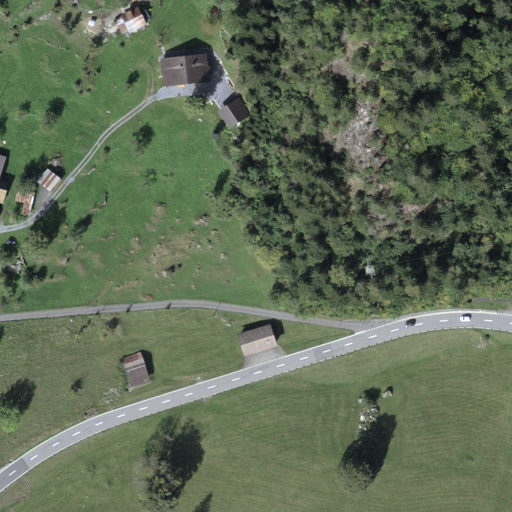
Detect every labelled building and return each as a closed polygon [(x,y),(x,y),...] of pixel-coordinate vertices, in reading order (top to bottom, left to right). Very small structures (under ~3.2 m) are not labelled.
[(216,7),(211,12),(215,16),(220,12),(216,7)] [(123,15),(131,32),(145,26),(137,9),(123,15)] [(201,49),(180,51),(181,59),(183,82),(203,80),(203,83),(211,82),(209,67),(207,67),(206,56),(202,57),(201,49)] [(162,61),(165,84),(183,82),(181,59),(162,61)] [(223,112),(231,124),(246,115),(239,99),(232,103),(233,105),(223,112)] [(39,182),(50,190),(58,179),(47,171),(39,182)] [(27,192),(22,213),(29,214),(34,194),(27,192)] [(269,327),(239,336),(245,355),(274,346),(269,327)] [(124,359),(131,384),(146,379),(139,355),(124,359)]
